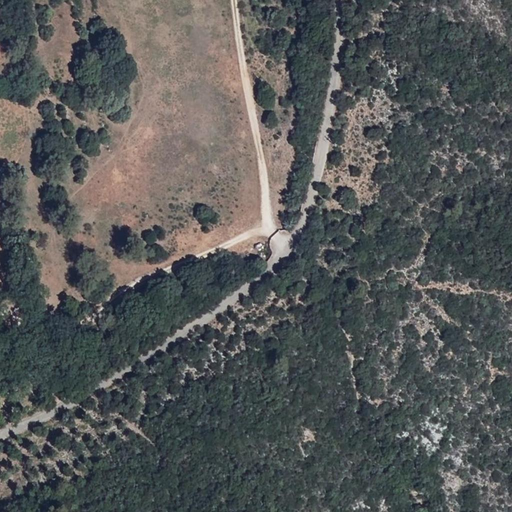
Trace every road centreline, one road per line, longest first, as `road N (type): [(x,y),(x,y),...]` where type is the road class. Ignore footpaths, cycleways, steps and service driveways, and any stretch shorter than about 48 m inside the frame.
road 1 (unclassified): [(0,439),(70,407),(212,320),(288,252),(322,172),(342,0)]
road 2 (track): [(235,0),(269,227),(288,252)]
